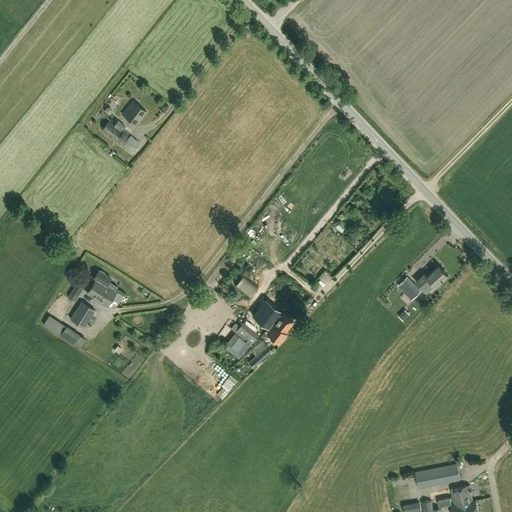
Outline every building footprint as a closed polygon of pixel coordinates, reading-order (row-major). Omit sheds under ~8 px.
[(133,101),(122,114),(136,125),(147,112),(133,101)] [(123,145),(131,152),(139,142),(129,135),(123,131),(122,132),(120,132),(125,126),(118,120),(113,126),(108,122),(101,130),(122,145),(123,145)] [(422,262),(444,240),(439,235),(417,256),(422,262)] [(439,265),(427,276),(424,274),(416,282),(423,289),(431,281),(436,286),(448,275),(439,265)] [(116,291),(106,285),(110,278),(104,274),(104,272),(101,270),(99,271),(98,270),(93,278),(95,279),(86,293),(107,305),(116,291)] [(398,285),(403,290),(409,296),(412,299),(421,291),(417,286),(407,277),(398,285)] [(68,296),(75,300),(84,287),(77,283),(68,296)] [(265,300),(253,315),(268,327),(273,320),(274,321),(281,312),(265,300)] [(70,318),(84,327),(94,310),(81,301),(70,318)] [(275,322),(267,333),(279,342),(285,334),(285,333),(294,322),(283,313),(282,313),(281,312),(274,321),(275,322)] [(56,334),(62,325),(46,315),(40,325),(56,334)] [(259,335),(243,322),(235,332),(251,344),(259,335)] [(57,336),(75,348),(82,337),(63,326),(57,336)] [(257,364),(272,351),(267,345),(253,358),(250,355),(245,360),(252,367),(257,364)] [(419,488),(461,479),(457,464),(416,472),(419,488)] [(439,506),(455,503),(474,499),(471,485),(452,489),(454,496),(438,499),(439,506)] [(479,511),(477,499),(474,499),(455,503),(455,504),(452,505),(453,511),(479,511)] [(433,511),(433,509),(432,500),(422,501),(423,511),(433,511)] [(405,511),(421,511),(419,501),(405,504),(405,511)]
